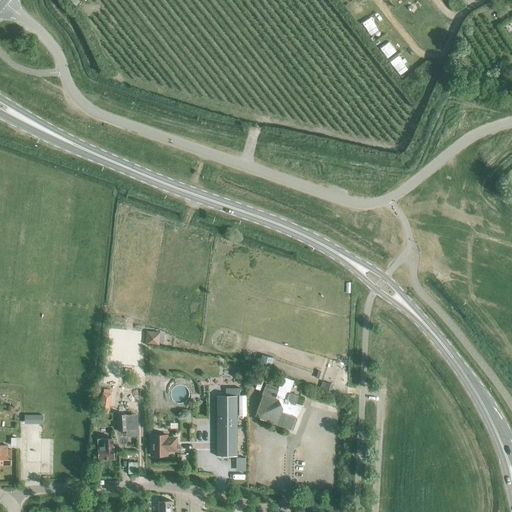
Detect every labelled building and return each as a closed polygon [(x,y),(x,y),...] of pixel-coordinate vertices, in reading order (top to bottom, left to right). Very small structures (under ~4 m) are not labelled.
[(146,344),(157,344),(157,333),(152,332),(147,332),(146,344)] [(298,396),(289,393),(294,381),(282,377),(278,388),(265,383),(261,395),(262,395),(254,417),(276,425),(275,425),(293,431),(300,411),(298,411),(299,407),(295,405),(298,396)] [(103,392),(103,405),(115,404),(115,391),(103,392)] [(216,396),(216,456),(236,456),(236,396),(216,396)] [(117,415),(117,430),(127,429),(126,415),(117,415)] [(176,438),(166,438),(166,435),(151,435),(151,456),(166,455),(166,450),(176,450),(176,438)] [(113,446),(112,438),(97,439),(97,452),(93,452),(94,460),(114,459),(113,446)] [(12,449),(7,449),(7,445),(0,445),(0,464),(12,465),(12,449)] [(159,501),(159,511),(171,511),(171,501),(159,501)]
